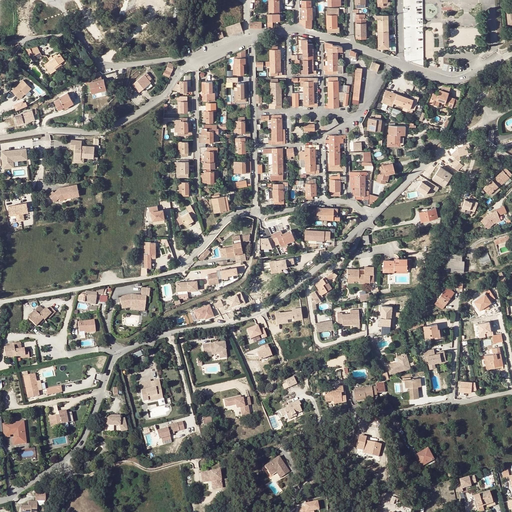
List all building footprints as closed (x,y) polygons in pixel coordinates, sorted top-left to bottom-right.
[(278,0),(269,0),(269,12),(279,12),(278,0)] [(365,0),(355,0),(356,8),(365,8),(365,0)] [(309,4),(305,4),(305,7),(302,7),(302,20),(305,20),(305,23),(309,23),(309,20),(312,20),(312,7),(309,7),(309,4)] [(339,9),(327,9),(327,33),(339,33),(339,27),(337,27),(337,16),(339,15),(339,9)] [(366,39),(365,18),(362,18),(361,15),(356,15),(356,39),(366,39)] [(378,19),(378,32),(388,31),(387,19),(378,19)] [(240,22),(225,27),(228,36),(243,31),(240,22)] [(388,49),(388,31),(378,32),(378,36),(376,36),(376,40),(378,39),(379,49),(388,49)] [(303,49),(303,70),(303,71),(304,71),(304,74),(316,74),(316,70),(313,71),(313,44),(308,44),(307,40),(301,40),(301,49),(303,49)] [(343,74),(343,65),(338,65),(338,51),(342,51),(342,47),(338,45),(333,46),(328,46),(328,49),(328,70),(325,70),(325,74),(343,74)] [(271,66),(271,75),(282,75),(282,72),(280,72),(280,50),(277,50),(277,46),(273,47),(273,50),(270,50),(270,62),(271,66)] [(38,48),(31,52),(35,59),(42,56),(38,48)] [(245,49),(234,55),(234,58),(245,58),(245,49)] [(52,56),(48,58),(50,61),(56,70),(66,63),(60,53),(53,58),(52,56)] [(244,74),(244,66),(243,63),(245,63),(245,58),(234,58),(234,64),(233,64),(233,75),(244,74)] [(52,72),(56,70),(50,61),(46,64),(52,72)] [(52,72),(46,64),(44,65),(50,74),(52,72)] [(147,73),(133,84),(138,90),(143,86),(144,87),(150,82),(149,80),(151,78),(147,73)] [(101,75),(84,79),(86,84),(89,83),(92,93),(97,92),(96,90),(106,88),(104,79),(102,79),(101,75)] [(178,84),(177,83),(175,86),(172,90),(178,90),(178,92),(191,92),(191,87),(190,87),(190,76),(185,76),(185,81),(181,81),(181,82),(179,82),(179,84),(178,84)] [(339,100),(338,92),(338,81),(338,77),(328,78),(329,104),(326,104),(326,106),(325,106),(325,108),(339,108),(339,100)] [(318,107),(318,103),(314,104),(313,81),(317,81),(316,78),(301,78),(301,89),(304,89),(304,107),(318,107)] [(268,103),(268,108),(281,108),(281,83),(278,83),(278,79),(273,79),(273,83),(271,83),(271,103),(268,103)] [(12,91),(19,97),(24,92),(26,94),(32,88),(24,81),(12,91)] [(203,85),(203,101),(214,101),(215,93),(212,93),(212,82),(206,82),(206,85),(203,85)] [(235,87),(235,102),(246,102),(246,98),(244,98),(244,83),(237,83),(237,87),(235,87)] [(127,89),(123,93),(128,98),(132,95),(131,93),(127,89)] [(405,97),(386,90),(382,103),(393,107),(394,103),(414,111),(419,97),(415,96),(413,100),(405,97)] [(433,93),(429,103),(435,106),(437,100),(439,101),(445,103),(446,101),(449,102),(447,106),(452,108),(455,99),(448,96),(449,93),(440,90),(438,95),(433,93)] [(344,92),(343,92),(338,92),(339,100),(344,100),(343,106),(347,106),(349,94),(348,94),(348,92),(344,91),(344,92)] [(59,109),(64,106),(67,104),(68,106),(74,103),(67,93),(59,98),(60,99),(54,102),(59,109)] [(187,96),(178,96),(178,112),(187,112),(187,96)] [(28,105),(25,99),(14,104),(16,110),(28,105)] [(206,111),(203,111),(204,122),(213,122),(213,107),(206,107),(206,111)] [(21,114),(15,115),(18,124),(24,123),(23,119),(34,115),(33,111),(21,114)] [(282,129),(281,115),(272,115),(272,138),(269,138),(269,144),(282,143),(282,129)] [(235,128),(234,129),(234,132),(245,132),(245,117),(238,118),(238,121),(235,121),(235,128)] [(187,118),(179,118),(179,136),(192,135),(192,131),(188,131),(187,118)] [(368,119),(367,131),(380,131),(381,120),(368,119)] [(200,134),(200,137),(207,136),(213,136),(213,134),(218,134),(218,130),(218,128),(216,129),(217,125),(202,125),(202,134),(200,134)] [(394,126),(389,126),(388,134),(387,147),(400,147),(400,135),(405,135),(405,126),(394,126)] [(245,142),(247,142),(247,137),(250,137),(250,134),(246,134),(246,137),(235,138),(235,152),(245,152),(245,142)] [(325,140),(325,143),(330,143),(330,164),(330,167),(339,167),(339,143),(343,143),(343,138),(346,139),(345,135),(344,135),(329,135),(330,139),(325,140)] [(443,139),(434,136),(431,143),(435,145),(443,139)] [(81,141),(70,140),(70,148),(75,148),(74,159),(81,159),(81,157),(84,157),(93,157),(94,146),(81,146),(81,141)] [(362,141),(353,142),(353,150),(362,150),(362,141)] [(188,142),(179,142),(179,153),(182,152),(182,156),(188,156),(188,142)] [(315,149),(319,149),(319,147),(319,145),(305,145),(305,152),(300,152),(300,159),(301,159),(305,159),(305,167),(306,171),(306,174),(319,174),(318,165),(315,165),(315,149)] [(215,168),(215,162),(213,162),(213,153),(217,153),(217,147),(207,147),(207,151),(204,151),(204,162),(204,168),(215,168)] [(282,148),(263,149),(264,153),(273,153),(273,164),(283,164),(282,149),(282,148)] [(3,150),(4,167),(9,167),(9,160),(28,159),(27,149),(3,150)] [(188,162),(179,162),(179,173),(182,173),(182,176),(188,176),(188,162)] [(245,162),(234,162),(234,172),(245,172),(245,162)] [(381,166),(377,182),(382,183),(383,179),(385,180),(387,181),(389,174),(395,172),(393,163),(381,166)] [(283,164),(273,164),(274,179),(283,179),(283,164)] [(444,186),(451,176),(443,171),(444,169),(441,167),(433,179),(444,186)] [(202,175),(202,179),(207,179),(207,182),(214,182),(214,177),(214,171),(211,171),(211,169),(204,170),(204,175),(202,175)] [(365,191),(365,175),(365,172),(352,172),(352,177),(355,177),(355,187),(356,196),(364,196),(364,199),(369,199),(369,191),(365,191)] [(346,181),(346,176),(340,176),(340,174),(338,174),(338,176),(330,176),(330,196),(340,195),(340,182),(346,181)] [(316,189),(316,185),(316,181),(311,181),(306,181),(306,199),(312,199),(312,195),(316,195),(316,189)] [(499,190),(494,184),(491,181),(480,191),(484,195),(485,194),(489,198),(499,190)] [(188,182),(181,182),(181,184),(179,184),(179,190),(182,190),(183,196),(189,196),(188,182)] [(53,191),(48,195),(55,202),(59,198),(61,200),(65,196),(65,195),(70,194),(71,197),(79,195),(77,184),(59,188),(54,193),(53,191)] [(284,204),(283,185),(283,184),(274,185),(274,204),(284,204)] [(215,212),(226,210),(225,201),(228,200),(230,199),(229,195),(212,198),(215,212)] [(478,203),(473,201),(473,202),(470,201),(464,199),(462,207),(475,211),(478,203)] [(25,216),(29,215),(28,203),(8,204),(9,215),(16,215),(16,221),(25,220),(25,216)] [(152,221),(165,219),(163,209),(159,209),(158,205),(149,206),(152,221)] [(189,212),(181,216),(186,225),(190,223),(193,220),(192,217),(190,214),(194,212),(190,205),(186,207),(189,212)] [(499,215),(507,212),(506,207),(481,215),(485,227),(501,222),(499,215)] [(330,208),(318,208),(317,219),(340,220),(340,217),(338,217),(338,209),(330,208)] [(436,208),(422,211),(424,221),(438,218),(436,208)] [(281,230),(272,234),(276,245),(280,243),(286,241),(287,243),(295,240),(291,230),(283,234),(281,230)] [(332,232),(306,230),(306,240),(326,241),(326,238),(331,239),(332,232)] [(509,235),(495,239),(496,244),(510,240),(509,235)] [(234,246),(226,247),(227,256),(236,255),(237,260),(244,259),(240,239),(232,240),(234,246)] [(145,268),(151,268),(151,258),(155,258),(155,254),(151,254),(150,242),(149,242),(149,240),(147,240),(147,242),(145,242),(145,254),(144,254),(145,268)] [(488,252),(479,256),(483,265),(491,261),(488,252)] [(144,254),(142,254),(141,268),(141,276),(147,275),(146,270),(151,270),(151,268),(145,268),(144,254)] [(172,261),(169,258),(164,263),(167,266),(172,261)] [(293,258),(269,262),(271,273),(278,272),(277,269),(281,268),(287,267),(287,264),(294,263),(293,258)] [(395,262),(395,260),(384,260),(384,268),(389,268),(389,272),(395,272),(394,270),(407,270),(407,258),(399,258),(399,262),(395,262)] [(354,279),(354,281),(359,281),(359,283),(370,283),(370,275),(373,275),(373,267),(364,267),(364,274),(359,274),(359,269),(347,270),(347,279),(354,279)] [(336,278),(338,274),(333,271),(327,276),(329,278),(327,279),(327,281),(333,277),(336,278)] [(329,278),(327,276),(321,280),(321,281),(316,284),(322,294),(332,288),(327,281),(327,279),(329,278)] [(196,281),(175,283),(176,291),(188,291),(196,290),(196,281)] [(142,287),(141,295),(150,295),(150,287),(142,287)] [(447,287),(437,300),(445,306),(454,292),(447,287)] [(108,288),(97,290),(99,296),(110,293),(108,288)] [(485,293),(491,301),(496,297),(489,288),(484,291),(485,293)] [(311,294),(315,300),(313,302),(313,305),(316,304),(317,303),(321,301),(320,299),(323,296),(322,294),(319,290),(311,294)] [(232,308),(246,302),(241,291),(227,297),(232,308)] [(92,297),(85,296),(85,299),(96,300),(96,293),(93,292),(92,297)] [(482,295),(474,301),(480,310),(491,302),(491,301),(485,293),(482,295)] [(144,297),(140,296),(140,298),(135,298),(135,296),(131,296),(125,297),(123,307),(129,306),(129,307),(143,309),(143,307),(144,297)] [(446,307),(445,306),(437,300),(435,303),(444,310),(446,307)] [(194,309),(198,321),(214,315),(210,304),(194,309)] [(392,306),(382,305),(381,317),(380,325),(391,326),(392,306)] [(46,308),(44,310),(43,311),(41,310),(42,309),(39,306),(34,310),(43,319),(44,320),(45,320),(48,310),(46,308)] [(45,320),(48,317),(51,314),(53,315),(56,312),(50,307),(48,309),(48,310),(45,320)] [(277,323),(303,320),(302,307),(293,307),(293,310),(276,312),(277,323)] [(43,319),(34,310),(31,313),(33,315),(31,317),(29,320),(36,326),(40,323),(43,319)] [(342,312),(338,312),(338,323),(343,323),(343,325),(360,324),(359,313),(343,314),(342,312)] [(332,321),(316,323),(317,332),(333,329),(332,321)] [(480,337),(493,335),(491,321),(478,323),(480,337)] [(94,322),(78,323),(79,335),(96,334),(94,322)] [(434,329),(438,329),(437,324),(424,326),(425,337),(435,336),(434,329)] [(258,325),(246,329),(250,343),(267,338),(264,328),(259,329),(258,325)] [(501,334),(492,336),(494,343),(503,341),(501,334)] [(214,344),(203,346),(204,353),(211,352),(211,353),(219,352),(219,354),(220,358),(227,357),(224,342),(218,343),(214,344)] [(16,358),(22,357),(26,356),(26,359),(30,358),(29,350),(25,351),(25,349),(22,349),(20,349),(20,347),(22,347),(22,343),(10,344),(10,347),(5,348),(6,357),(11,356),(16,355),(16,358)] [(494,354),(485,356),(486,365),(491,364),(492,367),(500,366),(499,359),(501,358),(499,347),(492,348),(494,354)] [(428,360),(429,364),(434,363),(446,360),(444,351),(439,352),(439,353),(437,354),(435,354),(433,349),(423,351),(425,361),(428,360)] [(399,362),(387,365),(390,374),(411,368),(406,354),(400,356),(401,361),(399,362)] [(27,393),(28,398),(38,396),(38,391),(35,392),(34,385),(36,385),(34,374),(23,376),(25,386),(27,386),(28,392),(27,393)] [(416,379),(405,380),(406,388),(410,387),(410,392),(408,392),(409,399),(420,398),(419,386),(417,387),(416,379)] [(148,402),(158,399),(156,393),(161,392),(159,381),(151,383),(152,389),(140,392),(143,401),(147,400),(148,402)] [(470,384),(464,384),(464,385),(463,388),(457,387),(456,399),(460,399),(460,394),(469,395),(470,384)] [(365,390),(354,392),(355,402),(366,400),(366,398),(373,397),(373,396),(377,395),(376,387),(364,388),(365,390)] [(325,398),(342,393),(341,391),(336,392),(335,389),(330,390),(330,391),(325,391),(325,398)] [(334,398),(334,400),(334,403),(343,402),(343,400),(346,400),(346,395),(342,395),(342,393),(325,398),(326,401),(331,400),(331,399),(334,398)] [(238,397),(224,400),(226,407),(236,404),(237,408),(241,407),(243,416),(250,414),(248,406),(251,405),(249,397),(243,399),(243,398),(239,399),(238,397)] [(292,416),(296,414),(301,412),(297,402),(287,406),(287,408),(279,411),(282,417),(286,415),(288,420),(293,417),(292,416)] [(49,417),(51,427),(60,425),(68,423),(65,410),(58,412),(59,416),(56,416),(56,415),(49,417)] [(104,417),(102,425),(108,427),(120,427),(122,433),(128,431),(126,425),(124,418),(121,419),(121,416),(108,417),(108,418),(104,417)] [(202,417),(203,425),(212,423),(211,416),(202,417)] [(11,423),(2,424),(4,437),(10,437),(10,434),(14,433),(15,438),(12,438),(12,443),(14,444),(14,445),(21,444),(21,441),(26,440),(25,432),(24,432),(23,423),(20,422),(17,422),(17,425),(13,425),(13,424),(11,424),(11,423)] [(178,423),(168,426),(170,435),(175,433),(175,432),(180,431),(178,423)] [(157,430),(161,441),(171,439),(167,427),(157,430)] [(360,436),(357,448),(364,450),(363,453),(379,457),(381,445),(366,441),(367,437),(360,436)] [(364,450),(357,448),(355,456),(362,458),(363,453),(364,450)] [(415,456),(422,467),(434,460),(428,449),(415,456)] [(289,471),(284,464),(282,465),(280,462),(282,461),(279,457),(264,467),(269,474),(275,470),(276,472),(280,478),(289,471)] [(434,460),(422,467),(423,469),(435,462),(434,460)] [(220,470),(206,472),(207,479),(211,479),(212,481),(214,481),(215,488),(222,487),(220,470)] [(206,472),(201,472),(203,482),(212,481),(211,479),(207,479),(206,472)] [(459,479),(460,483),(456,484),(458,491),(462,490),(461,488),(470,486),(470,484),(475,482),(474,476),(459,479)] [(44,487),(34,489),(35,496),(45,494),(44,487)] [(489,492),(474,497),(478,509),(483,507),(483,506),(493,503),(489,492)] [(33,511),(34,511),(33,507),(39,506),(37,496),(28,498),(29,503),(22,504),(23,511),(33,511)] [(308,511),(319,510),(318,502),(305,505),(306,507),(301,508),(299,511),(308,511)]
